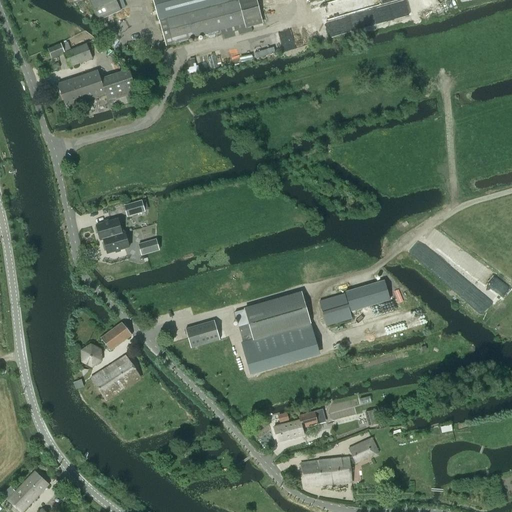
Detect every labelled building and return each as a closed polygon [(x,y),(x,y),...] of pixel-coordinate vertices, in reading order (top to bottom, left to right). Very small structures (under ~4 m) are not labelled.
[(88,0),(98,21),(121,11),(115,0),(88,0)] [(256,0),(233,0),(159,20),(165,45),(172,43),(221,31),(223,39),(252,31),(251,27),(263,24),(256,0)] [(48,50),(52,59),(63,55),(68,68),(92,59),(86,44),(65,53),(61,44),(48,50)] [(66,107),(84,101),(92,99),(105,95),(107,101),(106,102),(109,109),(127,103),(125,95),(137,90),(130,69),(100,79),(97,71),(58,84),(66,107)] [(142,201),(124,206),(127,217),(145,212),(142,201)] [(100,240),(103,239),(122,234),(122,233),(118,219),(96,225),(97,227),(95,228),(96,234),(98,233),(100,240)] [(125,233),(122,233),(122,234),(103,239),(104,242),(102,243),(104,251),(106,251),(107,254),(129,247),(125,233)] [(139,245),(142,255),(159,250),(156,240),(139,245)] [(352,318),(350,312),(390,300),(384,281),(345,293),(343,295),(320,302),(327,325),(352,318)] [(251,367),(317,348),(310,322),(302,293),(234,313),(243,342),(241,343),(251,375),(253,375),(251,367)] [(185,329),(191,348),(220,340),(214,321),(185,329)] [(123,323),(101,338),(110,351),(132,335),(123,323)] [(101,350),(91,345),(81,351),(82,363),(92,368),(102,362),(101,350)] [(91,379),(106,401),(141,378),(126,356),(91,379)] [(73,383),(75,388),(76,390),(84,387),(81,380),(73,383)] [(302,428),(318,424),(318,425),(325,423),(322,410),(314,412),(314,411),(298,416),(299,420),(273,427),(277,443),(304,435),(302,428)] [(369,426),(378,423),(375,410),(365,413),(369,426)] [(286,413),(277,415),(277,416),(279,423),(288,420),(287,414),(286,413)] [(449,426),(439,428),(440,434),(452,432),(450,426),(449,426)] [(352,482),(349,463),(355,461),(356,464),(379,453),(372,438),(349,449),(353,457),(301,464),(304,488),(352,482)] [(19,511),(22,511),(48,485),(34,472),(16,492),(10,487),(2,496),(19,511)]
